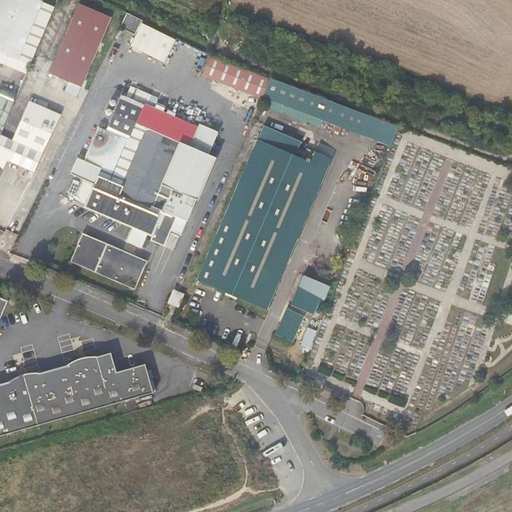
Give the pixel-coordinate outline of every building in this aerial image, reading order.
[(39,44),(54,8),(42,2),(42,0),(0,0),(0,63),(26,75),(34,55),(39,44)] [(66,80),(78,85),(92,49),(97,51),(101,41),(97,39),(107,15),(74,1),(45,70),(66,80)] [(123,11),(116,26),(130,33),(137,18),(123,11)] [(45,47),(39,44),(34,55),(41,57),(45,47)] [(270,77),(210,53),(202,73),(262,97),(263,94),(270,77)] [(300,108),(318,115),(324,99),(270,77),(263,94),(272,97),(300,108)] [(74,94),(78,85),(66,80),(62,89),(74,94)] [(196,127),(172,117),(164,114),(161,112),(153,109),(145,105),(149,94),(130,85),(125,97),(120,94),(105,130),(97,127),(83,161),(75,157),(69,173),(72,174),(61,200),(67,202),(69,197),(75,200),(74,203),(91,210),(131,227),(125,241),(140,247),(146,234),(151,235),(149,240),(162,245),(169,230),(178,234),(179,234),(194,197),(195,198),(212,157),(205,154),(215,131),(198,124),(196,127)] [(0,122),(4,125),(15,100),(0,94),(0,122)] [(263,94),(262,97),(260,101),(269,105),(272,97),(263,94)] [(1,134),(0,135),(0,170),(5,158),(33,171),(60,108),(29,95),(10,138),(1,134)] [(297,116),(300,108),(272,97),(269,105),(297,116)] [(318,115),(355,130),(361,113),(335,103),(324,99),(318,115)] [(156,102),(153,109),(161,112),(163,106),(156,102)] [(164,114),(172,117),(174,111),(167,108),(164,114)] [(361,113),(355,130),(390,144),(397,126),(392,124),(361,113)] [(250,123),(245,136),(257,141),(263,128),(250,123)] [(235,295),(242,297),(303,150),(299,148),(301,143),(264,127),(263,128),(257,141),(233,197),(228,195),(226,201),(230,203),(198,278),(227,291),(235,295)] [(303,150),(242,297),(266,308),(317,190),(331,158),(307,147),(305,151),(303,150)] [(84,234),(71,261),(134,288),(146,261),(84,234)] [(316,315),(330,285),(304,274),(291,304),(316,315)] [(167,302),(172,304),(177,292),(173,290),(167,302)] [(177,292),(172,304),(177,306),(182,294),(177,292)] [(0,326),(10,302),(0,298),(0,326)] [(302,317),(287,310),(277,336),(292,342),(302,317)] [(311,347),(317,330),(308,327),(302,344),(311,347)] [(126,402),(155,394),(147,365),(118,373),(112,355),(27,379),(0,386),(0,438),(69,419),(99,410),(126,402)] [(302,373),(299,380),(298,383),(304,386),(310,389),(314,379),(308,376),(305,375),(302,373)] [(325,390),(323,395),(340,404),(342,398),(325,390)]
